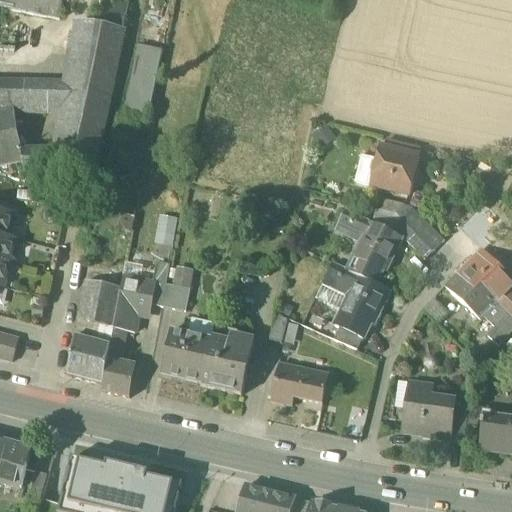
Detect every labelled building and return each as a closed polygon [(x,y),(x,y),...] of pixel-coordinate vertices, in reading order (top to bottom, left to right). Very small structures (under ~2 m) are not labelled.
[(63,0),(0,0),(0,9),(60,22),(63,0)] [(129,9),(104,4),(99,28),(124,33),(129,9)] [(59,152),(56,173),(94,176),(124,33),(99,28),(78,25),(69,84),(65,112),(59,152)] [(125,116),(148,120),(162,51),(139,46),(125,116)] [(69,84),(0,82),(0,141),(18,137),(14,115),(12,108),(20,108),(65,112),(69,84)] [(18,137),(0,141),(0,166),(23,161),(21,152),(18,137)] [(419,159),(380,149),(377,161),(362,158),(355,184),(409,197),(419,159)] [(40,172),(40,152),(21,152),(23,161),(25,171),(40,172)] [(59,152),(40,152),(40,172),(56,173),(59,152)] [(405,208),(385,203),(382,212),(397,216),(405,208)] [(413,210),(405,208),(397,216),(396,216),(401,222),(413,210)] [(413,210),(401,222),(433,254),(445,242),(413,210)] [(15,216),(0,212),(0,238),(8,241),(15,216)] [(156,242),(173,246),(178,219),(161,216),(156,242)] [(394,236),(355,217),(352,223),(351,223),(348,229),(349,229),(346,236),(368,247),(361,261),(356,258),(348,274),(377,288),(383,274),(387,275),(403,242),(404,241),(394,236)] [(433,254),(401,222),(398,225),(394,236),(404,241),(403,242),(407,244),(425,262),(433,254)] [(8,241),(0,238),(0,263),(11,266),(17,243),(8,241)] [(511,281),(482,252),(458,276),(473,290),(478,285),(499,306),(509,316),(511,319),(511,294),(510,292),(511,289),(511,281)] [(11,266),(0,263),(0,288),(5,290),(11,266)] [(348,274),(341,271),(339,275),(338,275),(334,283),(335,284),(333,289),(353,299),(345,316),(341,314),(334,329),(340,332),(361,343),(362,343),(370,327),(374,329),(390,295),(377,288),(348,274)] [(168,277),(155,275),(153,284),(155,285),(151,307),(162,310),(167,287),(166,287),(167,287),(168,277)] [(473,290),(458,276),(446,288),(482,323),(489,315),(499,306),(478,285),(473,290)] [(144,287),(123,283),(121,291),(114,330),(126,333),(126,334),(135,336),(139,313),(149,315),(151,307),(155,285),(153,284),(145,283),(144,287)] [(121,291),(87,285),(79,324),(114,330),(121,291)] [(191,292),(167,287),(162,310),(187,314),(191,292)] [(509,316),(499,306),(489,315),(500,326),(509,316)] [(500,326),(489,338),(499,348),(511,335),(511,319),(509,316),(500,326)] [(296,346),(300,323),(275,318),(270,341),(296,346)] [(79,324),(76,340),(111,349),(114,330),(79,324)] [(126,333),(114,330),(111,349),(108,362),(120,364),(126,334),(126,333)] [(361,343),(340,332),(335,343),(357,352),(361,343)] [(212,342),(174,333),(163,380),(202,389),(212,342)] [(20,342),(0,336),(0,360),(14,364),(20,342)] [(233,338),(231,346),(212,342),(202,389),(243,398),(255,343),(233,338)] [(111,349),(76,340),(69,379),(103,387),(108,362),(111,349)] [(485,342),(476,352),(483,359),(493,349),(485,342)] [(120,364),(108,362),(103,387),(102,394),(130,400),(136,368),(120,364)] [(330,379),(280,368),(272,405),(293,409),(295,402),(323,408),(330,379)] [(454,410),(429,407),(430,403),(409,400),(404,435),(450,442),(454,410)] [(511,424),(485,421),(481,454),(511,457),(511,424)] [(31,451),(3,444),(0,457),(0,484),(21,490),(31,451)] [(72,456),(58,511),(179,511),(187,483),(72,456)] [(47,476),(36,473),(26,508),(37,511),(40,501),(47,476)] [(294,511),(297,501),(245,488),(238,511),(294,511)]
